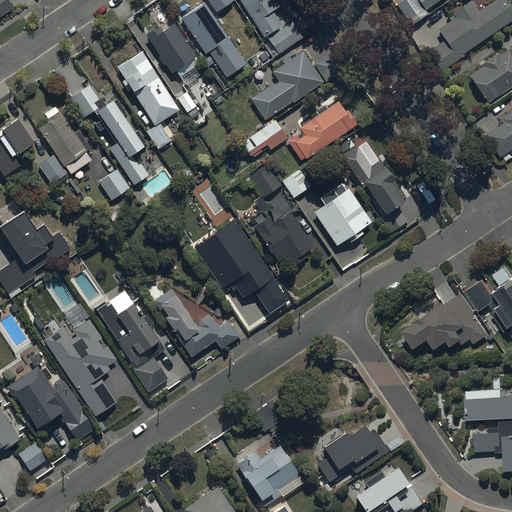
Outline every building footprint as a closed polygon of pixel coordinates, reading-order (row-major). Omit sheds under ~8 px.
[(0,0),(0,22),(15,12),(7,0),(0,0)] [(208,0),(216,12),(234,0),(233,0),(208,0)] [(240,0),(264,36),(281,24),(273,11),(283,5),(279,0),(240,0)] [(404,0),(395,6),(408,27),(432,11),(428,6),(437,0),(404,0)] [(511,9),(505,0),(495,0),(478,12),(473,5),(470,0),(451,13),(454,18),(437,29),(445,40),(426,52),(440,72),(463,56),(462,54),(492,33),(511,19),(511,9)] [(205,2),(181,17),(205,53),(208,51),(225,77),(245,63),(229,38),(205,2)] [(302,37),(292,22),(268,38),(278,53),(302,37)] [(196,58),(173,23),(163,30),(159,25),(146,34),(150,39),(172,73),(196,58)] [(469,75),(488,103),(511,86),(511,45),(508,48),(469,75)] [(160,124),(179,111),(139,51),(116,66),(156,126),(160,124)] [(272,71),(279,80),(251,99),(264,119),(292,101),(293,102),(324,82),(344,69),(332,51),(312,65),(303,51),(272,71)] [(149,175),(134,152),(144,146),(113,99),(104,105),(90,84),(69,98),(82,119),(95,110),(116,142),(109,147),(134,185),(149,175)] [(176,98),(187,115),(198,108),(186,91),(176,98)] [(300,160),(305,157),(306,158),(315,152),(357,124),(341,99),(298,128),(303,135),(299,138),(296,135),(287,141),(300,160)] [(485,136),(499,157),(511,148),(511,108),(499,117),(503,124),(485,136)] [(39,124),(71,173),(93,159),(60,110),(39,124)] [(270,149),(287,138),(275,120),(258,131),(242,142),(251,156),(267,145),(270,149)] [(15,155),(33,143),(19,121),(1,133),(0,131),(0,169),(1,172),(19,160),(15,155)] [(146,133),(157,150),(172,141),(160,124),(156,126),(146,133)] [(378,161),(370,166),(357,146),(341,156),(361,186),(364,183),(384,213),(378,217),(390,234),(408,222),(398,206),(405,202),(378,161)] [(51,184),(68,174),(54,153),(38,164),(51,184)] [(268,164),(249,177),(262,198),(282,185),(268,164)] [(111,200),(129,188),(117,169),(99,181),(111,200)] [(299,169),(283,180),(294,197),(310,186),(299,169)] [(314,211),(337,246),(348,240),(350,243),(364,234),(362,230),(372,223),(348,188),(346,189),(341,183),(320,197),(324,204),(314,211)] [(122,208),(110,216),(116,226),(129,217),(122,208)] [(37,229),(24,210),(0,226),(0,227),(20,257),(0,270),(0,280),(9,294),(36,275),(34,271),(54,258),(55,260),(71,248),(60,232),(52,236),(44,224),(37,229)] [(313,247),(309,241),(289,211),(272,222),(268,217),(254,226),(257,231),(277,262),(283,258),(287,264),(289,268),(306,257),(304,253),(313,247)] [(274,278),(263,262),(235,219),(194,246),(222,289),(232,282),(243,298),(254,291),(270,314),(289,301),(274,278)] [(511,277),(490,292),(482,279),(465,290),(479,312),(489,305),(506,331),(511,327),(511,277)] [(228,321),(217,328),(208,315),(195,323),(172,289),(152,302),(189,357),(209,345),(215,340),(222,350),(239,338),(228,321)] [(436,348),(448,340),(452,347),(460,342),(463,346),(472,339),(475,343),(489,334),(461,293),(447,302),(438,309),(430,314),(418,322),(404,331),(415,347),(429,338),(436,348)] [(134,303),(117,314),(108,301),(97,309),(105,322),(133,363),(130,365),(148,392),(167,379),(153,358),(165,350),(134,303)] [(107,345),(103,348),(98,340),(101,338),(88,319),(75,328),(79,334),(72,339),(64,327),(44,340),(95,417),(115,404),(99,379),(111,371),(107,366),(117,360),(107,345)] [(64,380),(52,387),(38,366),(7,387),(36,430),(60,414),(78,441),(96,429),(64,380)] [(511,396),(503,397),(502,387),(465,388),(466,398),(467,420),(498,419),(498,428),(474,429),(475,452),(504,450),(505,472),(511,471),(511,396)] [(0,405),(0,452),(21,438),(0,405)] [(250,414),(264,434),(278,424),(264,405),(250,414)] [(364,427),(349,437),(345,432),(322,447),(326,453),(315,460),(329,482),(351,467),(355,474),(389,452),(375,430),(369,434),(364,427)] [(37,441),(18,453),(30,471),(49,459),(37,441)] [(299,476),(278,445),(260,458),(255,451),(235,464),(240,471),(261,502),(265,508),(283,496),(279,489),(299,476)] [(365,483),(368,488),(358,495),(368,511),(399,511),(402,510),(402,511),(411,511),(424,504),(411,484),(410,485),(398,468),(385,477),(381,472),(365,483)] [(234,511),(217,485),(182,508),(184,511),(234,511)]
